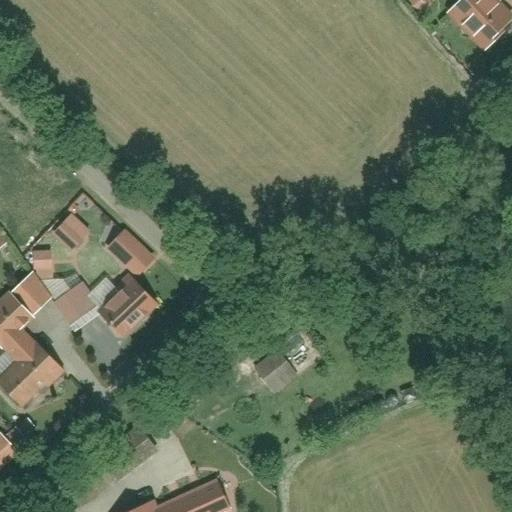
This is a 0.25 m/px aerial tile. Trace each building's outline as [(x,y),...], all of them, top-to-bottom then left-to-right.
[(435,0),(415,0),(416,12),(427,16),(436,12),(436,0),(435,0)] [(469,0),(451,18),(489,56),(511,33),(511,31),(488,8),(496,0),(469,0)] [(71,223),(56,239),(76,257),(91,241),(71,223)] [(130,233),(110,252),(143,286),(163,267),(130,233)] [(57,284),(56,256),(37,256),(37,275),(47,283),(57,284)] [(35,279),(17,298),(37,318),(56,298),(35,279)] [(134,283),(123,295),(109,282),(93,299),(85,289),(58,309),(73,328),(98,309),(104,315),(103,316),(127,339),(159,306),(134,283)] [(14,295),(0,309),(0,345),(22,367),(4,386),(30,412),(67,375),(24,332),(37,318),(17,298),(14,295)] [(275,350),(245,377),(270,404),(299,377),(275,350)] [(16,437),(25,445),(40,429),(31,421),(16,437)] [(102,461),(121,484),(160,452),(142,429),(102,461)] [(3,436),(0,438),(0,480),(24,455),(3,436)] [(230,511),(218,485),(159,511),(150,511),(148,511),(230,511)]
